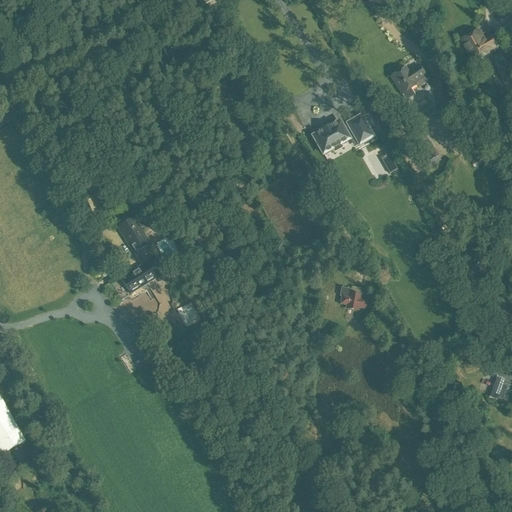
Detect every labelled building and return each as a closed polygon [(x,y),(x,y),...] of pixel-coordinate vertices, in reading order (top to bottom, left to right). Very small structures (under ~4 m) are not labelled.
[(480,31),(461,41),(473,64),(483,58),(488,67),(493,64),(511,96),(511,69),(509,64),(508,65),(502,54),(501,55),(497,48),(499,47),(493,35),(485,39),(480,31)] [(406,67),(391,77),(402,94),(407,101),(414,96),(410,89),(417,84),(415,83),(425,76),(418,66),(414,69),(409,73),(406,67)] [(403,112),(398,115),(401,122),(407,119),(403,112)] [(322,132),(313,137),(323,154),(349,139),(348,138),(354,134),(359,145),(373,137),(361,116),(348,124),(349,126),(343,129),(339,122),(331,127),(330,126),(322,131),(322,132)] [(418,127),(406,134),(427,167),(438,160),(418,127)] [(90,190),(71,198),(80,219),(92,214),(86,200),(93,197),(90,190)] [(511,200),(499,207),(508,224),(511,223),(511,221),(511,200)] [(142,266),(112,284),(122,300),(156,279),(139,251),(151,244),(134,218),(118,228),(134,254),(142,266)] [(110,243),(101,248),(112,265),(119,260),(110,243)] [(511,253),(485,266),(492,282),(508,275),(511,284),(511,253)] [(100,263),(92,268),(97,276),(105,271),(100,263)] [(341,288),(340,297),(342,297),(340,304),(347,305),(346,309),(358,311),(359,308),(365,309),(367,295),(361,294),(360,294),(360,295),(351,293),(352,290),(341,288)] [(155,289),(151,292),(155,299),(160,296),(155,289)] [(389,299),(383,303),(389,313),(395,309),(389,299)] [(0,454),(25,440),(0,396),(0,454)]
